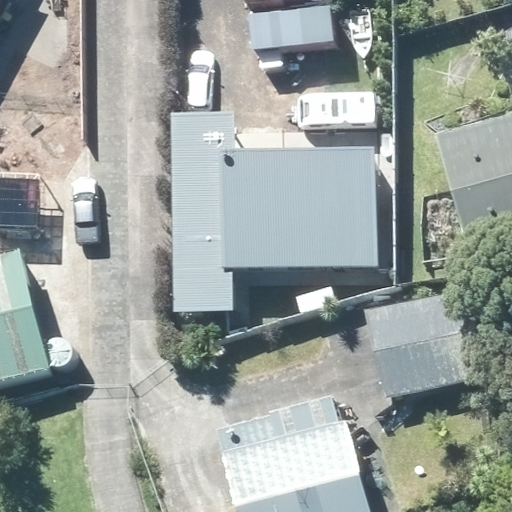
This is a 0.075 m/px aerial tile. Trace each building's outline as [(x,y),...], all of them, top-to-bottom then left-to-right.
[(0,0),(0,22),(11,0),(0,0)] [(244,14),(253,91),(324,83),(315,6),(244,14)] [(167,121),(170,319),(223,318),(223,279),(376,276),(374,155),(234,158),(233,119),(167,121)] [(480,262),(511,252),(511,124),(446,143),(480,262)] [(0,177),(0,228),(52,233),(57,182),(0,177)] [(0,393),(61,379),(59,374),(34,261),(4,268),(0,269),(0,393)] [(392,403),(493,381),(475,298),(374,319),(392,403)] [(248,511),(375,511),(353,430),(347,431),(340,411),(229,441),(247,508),(248,511)]
